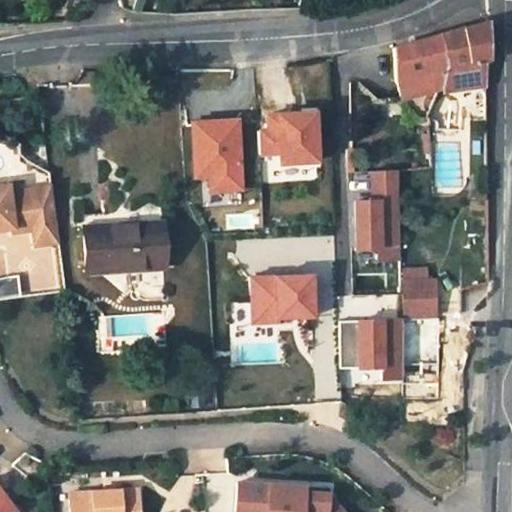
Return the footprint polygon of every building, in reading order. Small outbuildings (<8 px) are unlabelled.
[(444,90),(484,85),(484,63),(489,62),(487,21),(440,34),(446,66),(447,68),(444,90)] [(395,100),(437,91),(447,68),(446,66),(440,34),(393,48),(394,81),(395,100)] [(281,166),(323,164),(320,108),(262,111),(264,156),(281,156),(281,166)] [(209,177),(210,192),(245,191),(242,116),(190,118),(192,177),(209,177)] [(355,199),(357,232),(357,243),(357,247),(379,246),(379,258),(401,257),(398,167),(372,169),(373,199),(355,199)] [(58,242),(52,195),(30,198),(28,189),(8,192),(7,184),(0,185),(0,228),(12,227),(13,232),(33,229),(35,245),(58,242)] [(52,195),(51,186),(28,189),(30,198),(52,195)] [(160,222),(83,227),(85,272),(164,267),(160,222)] [(357,232),(346,233),(347,243),(357,243),(357,232)] [(251,322),(319,320),(317,272),(249,275),(251,322)] [(402,284),(405,321),(436,318),(433,282),(402,284)] [(406,336),(437,334),(436,318),(405,321),(406,336)] [(404,320),(338,321),(339,369),(383,368),(384,380),(405,379),(404,320)] [(201,396),(190,397),(191,407),(201,406),(201,396)] [(342,511),(335,504),(327,504),(327,494),(303,492),(304,487),(236,483),(234,511),(342,511)] [(12,511),(18,508),(0,485),(0,511),(12,511)] [(137,511),(136,488),(68,493),(69,511),(137,511)]
